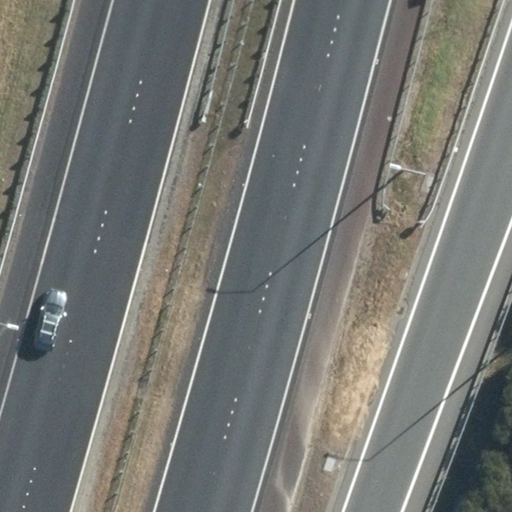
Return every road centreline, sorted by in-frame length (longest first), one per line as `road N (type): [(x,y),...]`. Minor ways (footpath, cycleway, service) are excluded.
road 1 (motorway): [(20,511),(162,0)]
road 2 (motorway): [(343,0),(204,511)]
road 3 (motorway): [(511,137),(375,511)]
